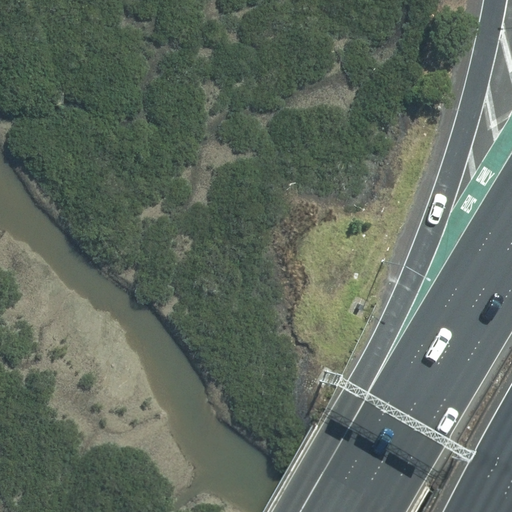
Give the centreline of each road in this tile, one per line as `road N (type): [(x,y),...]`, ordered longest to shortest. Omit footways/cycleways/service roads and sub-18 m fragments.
road 1 (motorway): [(287,511),(411,273),(460,135),(495,0)]
road 2 (motorway): [(379,511),(511,290)]
